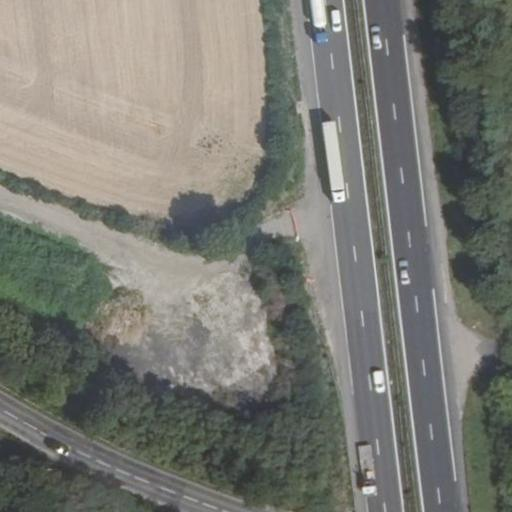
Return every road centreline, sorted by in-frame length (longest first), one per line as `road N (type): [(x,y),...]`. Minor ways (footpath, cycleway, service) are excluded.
road 1 (trunk): [(324,0),(384,511)]
road 2 (trunk): [(439,511),(379,0)]
road 3 (tertiary): [(0,403),(93,454),(232,511)]
